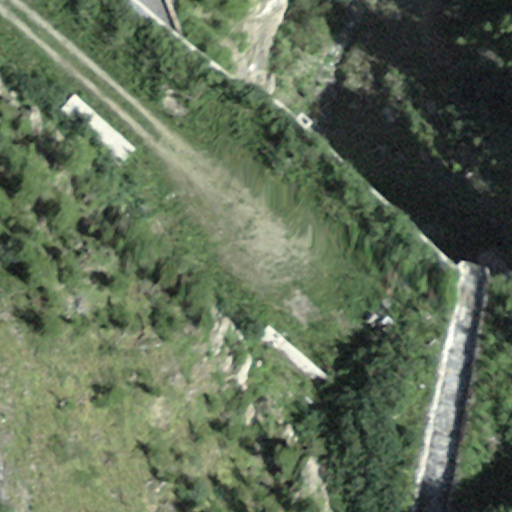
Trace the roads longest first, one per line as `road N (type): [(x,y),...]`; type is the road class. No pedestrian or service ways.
road 1 (primary): [(511,465),(0,14)]
road 2 (track): [(5,0),(287,228)]
